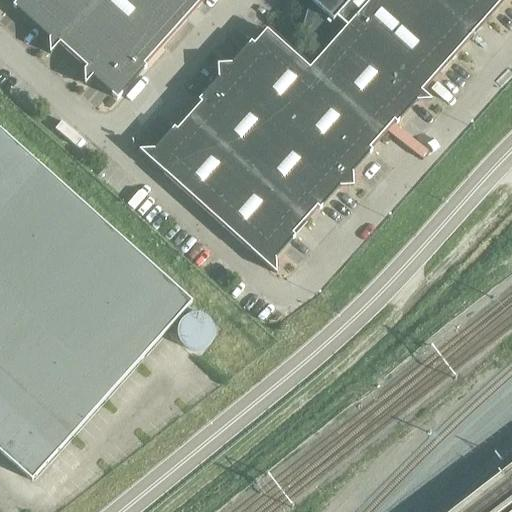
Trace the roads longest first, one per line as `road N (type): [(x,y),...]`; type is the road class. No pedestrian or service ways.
road 1 (unclassified): [(110,142),(279,304),(336,256),(511,54)]
road 2 (secondary): [(125,511),(255,405),(511,164)]
road 3 (unclassified): [(110,142),(238,0)]
road 4 (unclassified): [(0,42),(110,142)]
